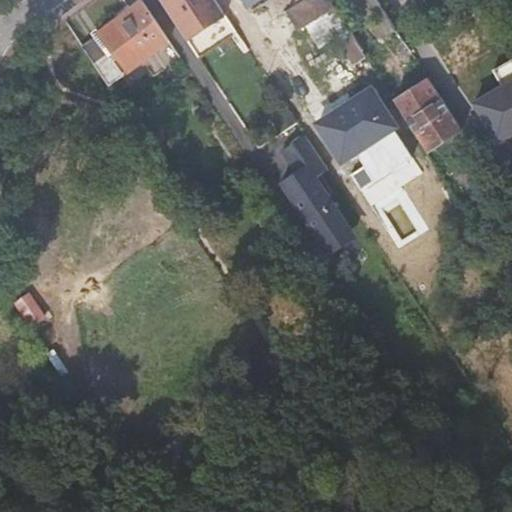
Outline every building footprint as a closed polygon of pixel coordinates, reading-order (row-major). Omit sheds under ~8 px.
[(214,0),(159,0),(186,40),(224,15),(214,0)] [(338,35),(349,29),(329,0),(303,0),(287,11),(299,28),(306,24),(321,47),(338,35)] [(116,21),(143,60),(169,42),(142,1),(116,21)] [(128,71),(143,60),(116,21),(100,33),(118,58),(128,71)] [(349,29),(338,35),(355,62),(366,55),(349,29)] [(94,38),(112,62),(118,58),(100,33),(94,38)] [(94,38),(81,48),(108,87),(123,76),(112,62),(94,38)] [(248,50),(264,75),(280,64),(263,39),(248,50)] [(395,100),(429,152),(461,131),(427,79),(395,100)] [(511,84),(476,105),(497,142),(511,133),(511,84)] [(342,162),(397,127),(372,90),(317,125),(342,162)] [(274,120),(282,132),(296,123),(285,106),(276,111),(280,116),(274,120)] [(327,170),(304,135),(282,150),(296,172),(281,182),(300,211),(306,220),(324,248),(336,246),(343,241),(350,231),(315,178),(327,170)]
